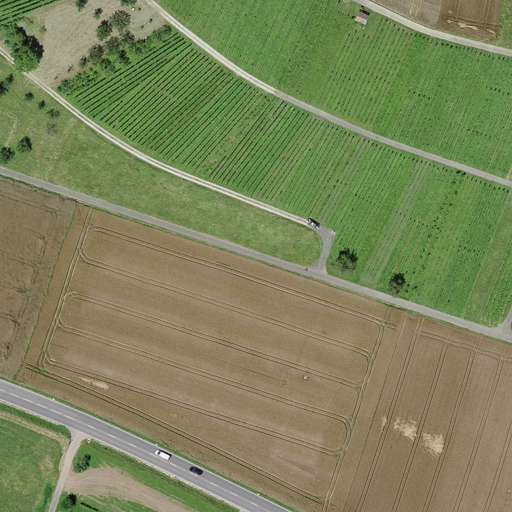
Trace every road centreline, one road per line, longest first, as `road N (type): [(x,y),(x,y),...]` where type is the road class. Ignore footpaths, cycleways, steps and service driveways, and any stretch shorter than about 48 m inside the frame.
road 1 (track): [(511,335),(0,169)]
road 2 (track): [(0,44),(158,173),(326,232),(320,274)]
road 3 (track): [(511,190),(277,94),(201,46),(150,0)]
road 4 (secondary): [(0,391),(268,511)]
road 5 (track): [(511,57),(447,40),(358,0)]
